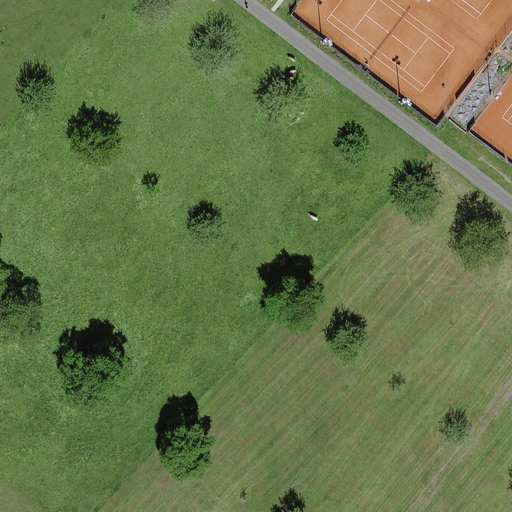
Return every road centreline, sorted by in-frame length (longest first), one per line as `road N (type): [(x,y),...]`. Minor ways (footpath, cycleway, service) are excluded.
road 1 (track): [(511,199),(245,0)]
road 2 (track): [(511,388),(414,511)]
